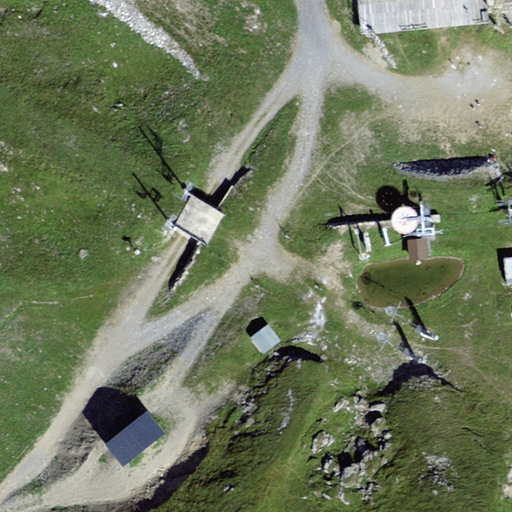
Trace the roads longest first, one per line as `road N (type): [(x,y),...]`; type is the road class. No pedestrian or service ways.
road 1 (track): [(308,0),(317,62),(305,142),(257,249),(210,295),(117,339),(0,511)]
road 2 (track): [(107,351),(292,82),(316,32),(327,58),(396,90),(456,95),(508,76)]
